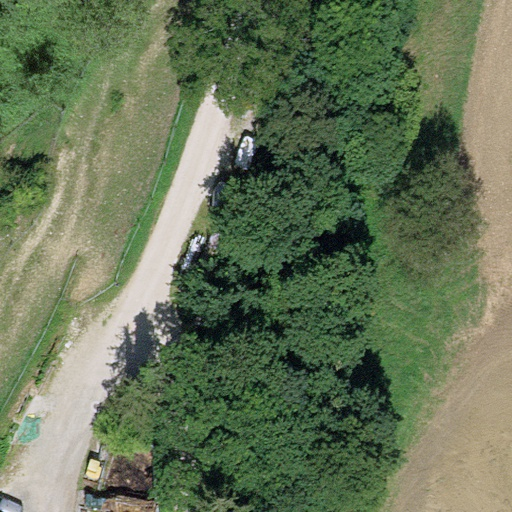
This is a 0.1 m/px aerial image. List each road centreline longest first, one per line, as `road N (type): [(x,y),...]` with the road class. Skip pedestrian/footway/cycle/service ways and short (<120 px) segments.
road 1 (track): [(246,0),(150,283)]
road 2 (track): [(387,511),(511,289)]
road 3 (track): [(190,511),(150,283)]
